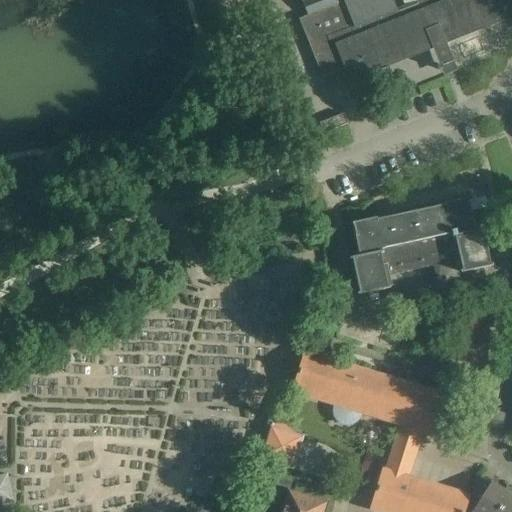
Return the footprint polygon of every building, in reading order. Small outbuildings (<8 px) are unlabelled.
[(301,0),(308,16),(299,20),(322,79),(347,69),(351,80),(378,70),(377,67),(488,22),(489,24),(511,15),(511,4),(510,0),(301,0)] [(476,232),(468,199),(444,204),(444,206),(431,209),(378,221),(377,219),(352,224),(360,257),(350,259),(350,261),(353,260),(360,294),(357,294),(358,296),(391,289),(390,287),(388,288),(383,266),(430,255),(439,293),(487,282),(483,269),(493,267),(493,265),(490,265),(483,232),(485,231),(485,230),(476,232)] [(363,414),(400,426),(422,432),(428,434),(429,431),(428,431),(438,398),(439,398),(440,395),(421,389),(305,354),(293,393),(335,405),(333,411),(334,416),(336,420),(342,425),(348,426),(354,425),(359,422),(362,418),(363,414)] [(422,432),(400,426),(386,471),(384,471),(372,510),(378,511),(463,511),(468,497),(408,478),(422,432)] [(303,437),(270,427),(259,460),(293,471),(303,437)] [(0,505),(14,503),(7,474),(0,476),(0,505)] [(472,511),(499,511),(510,495),(491,483),(491,484),(481,478),(470,501),(477,505),(472,511)] [(330,511),(335,495),(296,483),(292,496),(290,495),(284,511),(320,511),(322,507),(330,509),(329,511),(330,511)] [(511,511),(511,496),(510,495),(499,511),(511,511)]
